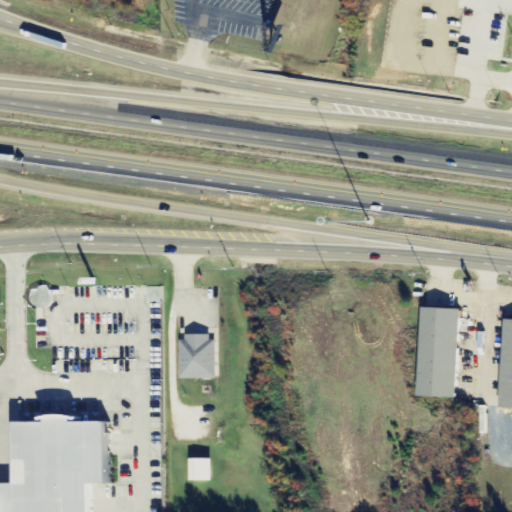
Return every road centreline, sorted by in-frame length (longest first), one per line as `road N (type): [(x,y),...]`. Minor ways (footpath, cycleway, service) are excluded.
road 1 (secondary): [(511,128),(219,75),(0,18)]
road 2 (motorway): [(511,177),(0,104)]
road 3 (motorway): [(0,149),(511,220)]
road 4 (motorway): [(511,129),(0,76)]
road 5 (secondary): [(0,239),(308,244),(511,263)]
road 6 (motorway): [(0,175),(438,254)]
